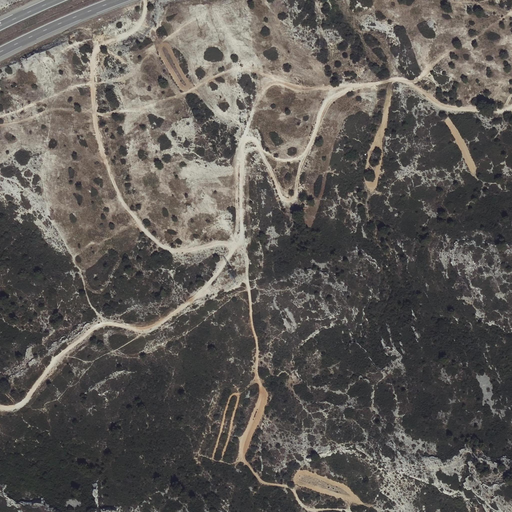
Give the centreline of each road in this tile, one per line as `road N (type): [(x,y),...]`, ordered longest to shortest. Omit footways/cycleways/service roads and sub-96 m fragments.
road 1 (track): [(0,405),(22,401),(93,328),(152,330),(191,300),(238,242),(246,145),(257,143),(284,195),(295,189),(323,107),(357,84),(400,78),(435,103),(511,108)]
road 2 (track): [(145,0),(140,19),(99,49),(93,64),(94,111),(113,184),(126,210),(163,246),(177,252),(238,242),(260,388),(240,452),(260,481),(291,487),(309,509),(348,511)]
road 3 (track): [(0,124),(54,108),(125,110),(242,67),(294,87),(347,89)]
road 4 (motorway): [(0,52),(119,0)]
road 5 (track): [(411,87),(440,54),(511,10)]
